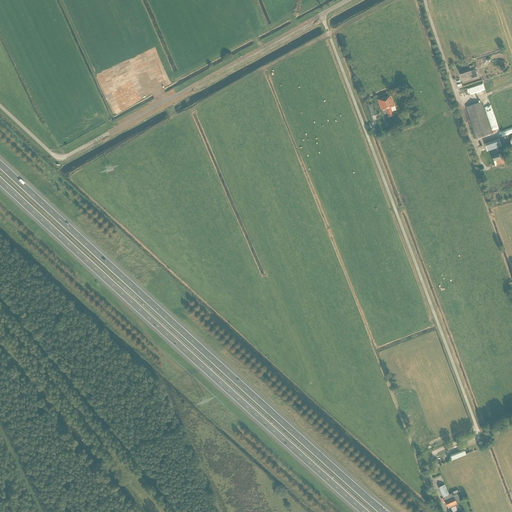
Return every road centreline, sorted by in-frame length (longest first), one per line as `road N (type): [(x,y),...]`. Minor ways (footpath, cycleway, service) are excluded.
road 1 (motorway): [(383,511),(0,164)]
road 2 (motorway): [(0,182),(363,511)]
road 3 (unclassified): [(478,432),(320,15)]
road 4 (unclassified): [(320,15),(59,159)]
road 5 (track): [(443,511),(429,472),(433,456),(511,420)]
